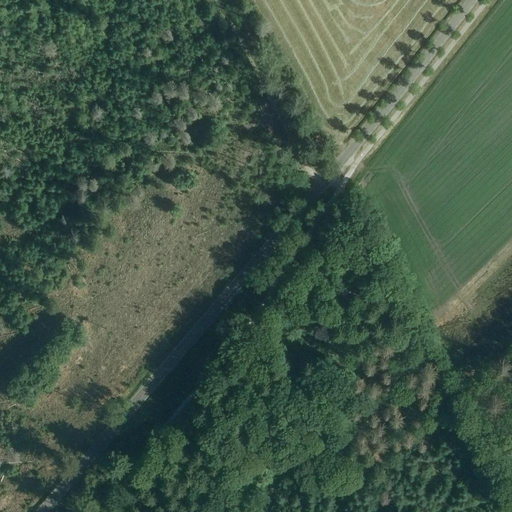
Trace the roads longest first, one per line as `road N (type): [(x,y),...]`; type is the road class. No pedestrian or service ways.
road 1 (tertiary): [(43,511),(471,0)]
road 2 (track): [(341,186),(511,501)]
road 3 (track): [(327,180),(299,153),(218,0)]
